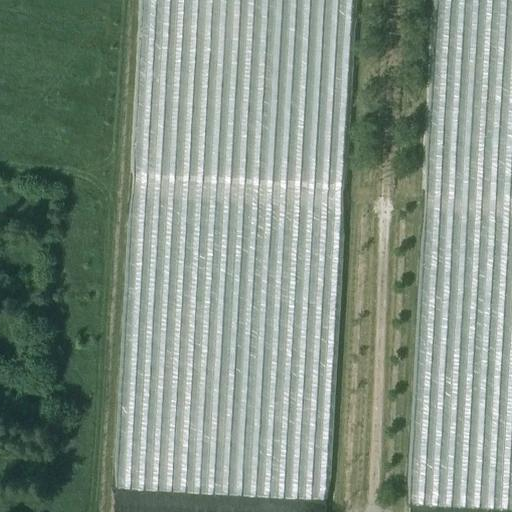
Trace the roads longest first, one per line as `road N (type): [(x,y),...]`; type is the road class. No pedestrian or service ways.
road 1 (track): [(395,0),(373,511)]
road 2 (track): [(130,184),(511,204)]
